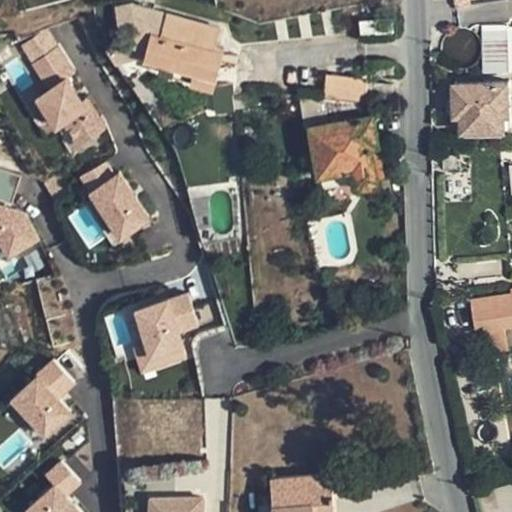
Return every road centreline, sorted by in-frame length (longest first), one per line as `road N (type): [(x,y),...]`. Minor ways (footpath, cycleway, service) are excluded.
road 1 (unclassified): [(467,511),(427,340),(413,0)]
road 2 (residential): [(79,281),(163,263),(178,247),(175,220),(71,28)]
road 3 (residential): [(111,511),(99,376),(79,281)]
road 4 (residential): [(79,281),(21,167)]
